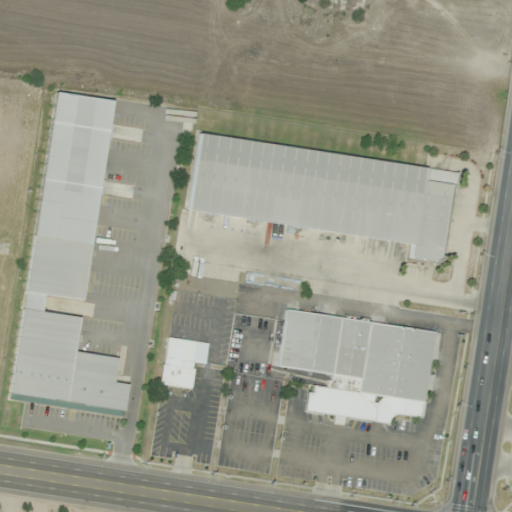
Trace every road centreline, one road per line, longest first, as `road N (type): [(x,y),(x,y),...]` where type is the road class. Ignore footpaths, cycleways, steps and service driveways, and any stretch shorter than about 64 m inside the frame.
road 1 (secondary): [(0,470),(275,511)]
road 2 (secondary): [(511,237),(469,511)]
